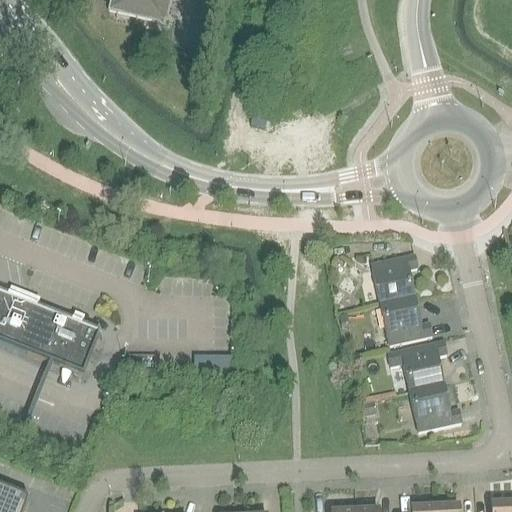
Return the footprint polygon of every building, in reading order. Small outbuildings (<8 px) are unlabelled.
[(118,0),(116,12),(159,22),(164,0),(118,0)] [(266,124),(252,120),(250,128),(264,131),(266,124)] [(371,269),(379,309),(413,302),(407,274),(416,272),(414,259),(371,269)] [(0,345),(52,366),(82,378),(85,371),(97,341),(100,334),(81,327),(82,323),(73,319),(71,323),(36,309),(35,309),(37,305),(9,294),(8,298),(7,298),(0,294),(0,345)] [(388,349),(431,340),(428,327),(419,329),(413,302),(379,309),(388,349)] [(445,359),(443,346),(387,358),(389,370),(402,368),(408,395),(442,388),(436,361),(445,359)] [(127,358),(127,377),(153,377),(154,359),(154,358),(132,358),(127,358)] [(193,378),(232,378),(231,378),(232,360),(213,360),(193,360),(193,378)] [(127,376),(117,372),(114,381),(123,385),(127,376)] [(417,436),(460,426),(458,414),(448,416),(442,388),(408,395),(417,436)] [(373,405),(359,407),(361,421),(376,418),(373,405)] [(0,511),(24,511),(28,503),(0,491),(0,511)]
